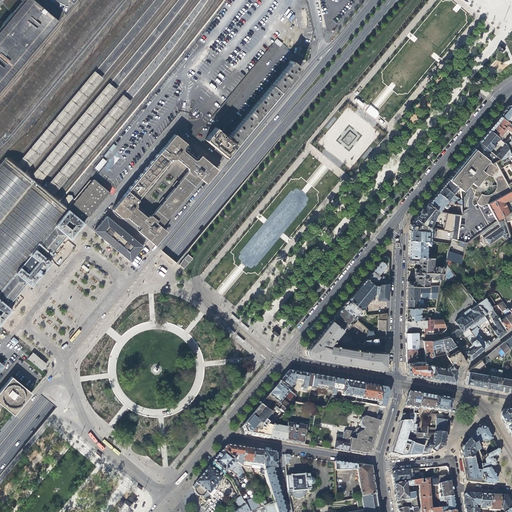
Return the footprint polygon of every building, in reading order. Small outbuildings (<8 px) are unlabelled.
[(0,91),(59,21),(53,16),(33,0),(32,0),(21,0),(11,12),(0,25),(0,91)] [(0,0),(0,1),(1,1),(11,12),(21,0),(0,0)] [(283,44),(277,37),(212,118),(217,123),(283,44)] [(216,128),(213,132),(233,149),(235,146),(245,135),(261,116),(272,102),(283,89),(285,86),(286,87),(290,82),(296,76),(294,75),(297,72),(300,68),(291,61),(289,63),(290,64),(228,138),(216,128)] [(93,71),(16,166),(23,172),(101,77),(93,71)] [(109,84),(29,177),(34,181),(36,183),(115,90),(109,84)] [(130,87),(124,95),(131,100),(135,95),(132,92),(134,90),(130,87)] [(122,95),(44,189),(51,195),(129,101),(122,95)] [(511,120),(511,121),(508,124),(511,127),(511,105),(509,105),(508,106),(507,107),(499,116),(507,123),(511,118),(511,120)] [(347,107),(318,143),(350,168),(378,134),(360,120),(361,118),(347,107)] [(510,133),(511,136),(511,127),(508,124),(507,123),(499,116),(488,130),(499,139),(501,137),(500,137),(504,131),(504,130),(505,129),(510,133)] [(497,155),(502,159),(510,155),(508,147),(507,144),(504,142),(502,140),(499,139),(488,130),(478,142),(489,150),(492,147),(493,147),(495,144),(497,142),(503,147),(497,155)] [(228,154),(233,149),(213,132),(206,140),(226,157),(228,154)] [(127,216),(130,218),(129,219),(130,220),(136,225),(137,224),(140,227),(137,230),(153,243),(154,245),(165,231),(164,230),(160,227),(167,219),(175,209),(200,179),(205,183),(217,170),(215,169),(200,155),(197,159),(194,159),(183,150),(183,147),(186,143),(178,137),(175,134),(159,153),(170,161),(172,158),(176,158),(177,157),(188,166),(187,168),(187,171),(151,215),(147,215),(146,217),(135,207),(127,216)] [(494,153),(489,150),(478,142),(473,148),(494,163),(495,162),(497,161),(491,157),(494,153)] [(495,162),(511,192),(511,191),(511,145),(508,147),(510,155),(502,159),(497,161),(495,162)] [(473,148),(447,179),(459,189),(460,190),(461,189),(462,190),(470,181),(474,184),(484,172),(490,175),(492,176),(493,177),(494,178),(494,179),(496,181),(497,183),(497,186),(496,189),(495,191),(494,192),(494,193),(492,195),(490,196),(489,196),(487,196),(484,196),(481,194),(478,204),(479,205),(462,212),(462,216),(454,215),(452,232),(451,239),(460,242),(466,243),(467,244),(469,243),(473,240),(481,234),(490,227),(498,222),(488,205),(511,192),(495,162),(494,163),(473,148)] [(144,191),(170,161),(159,153),(134,183),(128,191),(112,210),(117,214),(123,218),(126,215),(127,216),(135,207),(136,206),(136,203),(138,200),(137,199),(144,191)] [(95,168),(98,171),(106,162),(103,159),(95,168)] [(67,194),(60,202),(67,208),(92,179),(90,178),(73,198),(72,198),(71,194),(67,194)] [(71,208),(69,211),(83,222),(85,220),(87,217),(91,216),(90,213),(94,212),(93,209),(97,208),(96,206),(100,205),(99,202),(103,201),(102,199),(106,197),(105,195),(109,194),(108,192),(94,179),(70,208),(71,208)] [(454,195),(459,189),(447,179),(442,186),(454,195)] [(457,197),(454,195),(442,186),(437,192),(448,201),(449,199),(450,198),(454,201),(457,197)] [(511,191),(511,192),(488,205),(498,222),(504,217),(510,213),(504,203),(511,198),(511,191)] [(445,204),(448,201),(437,192),(428,203),(439,212),(440,212),(447,205),(445,204)] [(436,215),(439,212),(428,203),(415,218),(430,229),(436,215)] [(454,204),(453,214),(454,215),(462,216),(462,212),(461,205),(456,204),(454,204)] [(83,222),(68,210),(54,226),(66,235),(70,239),(83,223),(83,222)] [(443,231),(452,232),(454,215),(453,214),(446,213),(445,217),(446,217),(445,223),(444,223),(443,226),(444,227),(443,231)] [(106,216),(94,231),(98,234),(103,239),(109,243),(123,255),(130,262),(141,249),(143,247),(125,232),(106,216)] [(498,222),(490,227),(494,232),(497,241),(503,236),(504,238),(504,239),(505,240),(506,240),(507,240),(508,240),(509,239),(511,238),(510,234),(509,234),(504,217),(498,222)] [(435,233),(435,230),(433,229),(430,229),(415,218),(413,221),(412,222),(411,224),(410,225),(410,227),(409,228),(409,233),(409,237),(409,240),(430,242),(430,240),(430,239),(434,239),(435,237),(436,236),(436,234),(435,234),(435,233)] [(66,235),(54,226),(35,249),(47,258),(66,235)] [(490,245),(497,241),(494,232),(490,227),(481,234),(485,240),(484,241),(485,242),(485,243),(486,244),(488,245),(489,245),(490,244),(490,245)] [(429,246),(430,242),(409,240),(409,246),(409,248),(408,256),(429,258),(429,256),(428,256),(428,255),(426,254),(427,246),(429,246)] [(47,258),(35,249),(31,254),(40,262),(29,274),(20,267),(15,273),(27,282),(31,286),(51,262),(47,258)] [(448,251),(445,260),(447,260),(452,262),(460,265),(462,256),(448,251)] [(192,259),(187,255),(179,265),(184,269),(192,259)] [(136,266),(142,259),(137,256),(132,263),(136,266)] [(381,275),(389,265),(390,259),(386,256),(384,257),(373,269),(366,279),(373,285),(388,284),(389,278),(384,278),(384,276),(381,275)] [(434,259),(429,258),(408,256),(408,262),(416,263),(417,261),(420,261),(420,263),(419,263),(419,264),(419,266),(420,267),(420,268),(414,268),(414,271),(443,274),(445,267),(436,266),(436,267),(435,268),(433,268),(434,259)] [(453,275),(449,268),(446,264),(445,267),(443,274),(443,275),(448,280),(453,275)] [(389,272),(389,265),(381,275),(384,276),(384,278),(389,278),(389,272)] [(441,280),(443,275),(443,274),(414,271),(414,276),(415,276),(414,280),(414,282),(407,281),(407,285),(427,286),(427,282),(428,282),(428,278),(428,276),(433,276),(433,279),(441,280)] [(27,282),(15,273),(0,290),(0,299),(8,305),(27,282)] [(377,300),(388,301),(388,284),(373,285),(366,279),(359,287),(352,294),(348,299),(360,308),(360,309),(364,308),(364,306),(370,298),(374,293),(377,293),(377,300)] [(439,286),(427,286),(407,285),(406,299),(423,299),(437,299),(439,286)] [(487,296),(485,298),(491,308),(494,307),(487,296)] [(485,298),(477,304),(485,314),(489,318),(496,329),(492,331),(495,336),(493,337),(495,340),(506,331),(498,318),(494,312),(491,308),(485,298)] [(8,305),(0,299),(0,322),(11,309),(8,305)] [(365,311),(364,308),(360,309),(360,308),(348,299),(345,304),(342,307),(354,318),(356,319),(357,318),(356,317),(358,315),(359,315),(361,311),(365,311)] [(423,304),(423,299),(406,299),(406,308),(427,308),(427,304),(423,304)] [(454,322),(461,333),(467,329),(481,350),(490,343),(489,341),(487,342),(482,340),(481,338),(480,336),(479,335),(478,332),(478,331),(478,330),(479,329),(478,327),(486,321),(483,316),(485,314),(477,304),(476,303),(472,305),(473,307),(470,310),(469,309),(459,317),(460,318),(454,322)] [(508,315),(504,318),(511,327),(511,326),(511,316),(508,310),(503,303),(500,304),(501,306),(506,313),(507,314),(508,315)] [(350,324),(354,318),(342,307),(331,321),(342,331),(345,327),(349,330),(352,326),(350,324)] [(429,308),(427,308),(406,308),(405,320),(429,320),(429,318),(423,318),(423,317),(422,317),(422,313),(429,312),(429,308)] [(231,316),(238,322),(240,321),(232,314),(231,316)] [(379,314),(378,338),(386,337),(387,322),(387,314),(379,314)] [(502,315),(499,317),(498,318),(506,331),(509,329),(511,327),(504,318),(503,316),(502,315)] [(280,317),(275,322),(279,327),(284,321),(280,317)] [(364,340),(365,340),(374,339),(372,330),(370,331),(357,320),(353,325),(362,332),(366,334),(364,340)] [(441,320),(429,320),(405,320),(405,332),(412,333),(412,329),(425,330),(426,336),(431,335),(439,334),(442,333),(443,331),(445,330),(441,320)] [(342,331),(331,321),(325,328),(321,333),(314,341),(306,350),(306,352),(306,353),(307,355),(309,356),(341,362),(343,363),(345,363),(347,363),(359,365),(380,369),(382,368),(384,366),(385,352),(380,352),(367,351),(367,349),(368,346),(366,342),(362,344),(355,343),(342,331)] [(487,323),(486,321),(478,327),(479,329),(483,327),(487,323)] [(240,324),(248,331),(249,329),(242,322),(240,324)] [(226,328),(234,334),(235,333),(228,326),(226,328)] [(469,360),(481,350),(467,329),(461,333),(470,345),(467,347),(465,345),(460,348),(467,359),(469,360)] [(450,334),(453,338),(460,334),(457,330),(450,334)] [(417,333),(412,333),(405,332),(405,348),(416,349),(417,333)] [(434,355),(443,353),(440,339),(439,334),(431,335),(430,343),(430,346),(431,360),(430,363),(430,366),(429,378),(442,380),(454,383),(455,378),(456,372),(456,369),(451,368),(446,359),(444,360),(448,365),(447,367),(446,369),(438,367),(438,362),(437,361),(435,361),(434,355)] [(511,334),(503,342),(508,349),(511,346),(511,334)] [(236,336),(243,343),(245,341),(237,335),(236,336)] [(10,341),(15,345),(19,341),(14,337),(10,341)] [(374,339),(365,340),(366,342),(368,346),(372,346),(378,346),(379,346),(385,346),(386,337),(378,338),(374,339)] [(440,339),(443,353),(444,355),(446,359),(451,368),(456,369),(456,368),(456,367),(459,366),(460,365),(461,366),(463,365),(465,363),(448,337),(440,339)] [(503,354),(504,353),(508,350),(508,349),(503,342),(497,347),(480,360),(483,365),(488,361),(489,361),(497,354),(499,356),(500,357),(503,355),(503,354)] [(424,360),(424,363),(427,363),(430,363),(431,360),(430,346),(430,343),(423,343),(424,360)] [(415,352),(416,349),(405,348),(405,351),(405,357),(405,363),(414,363),(421,363),(421,360),(414,360),(414,358),(415,357),(415,352)] [(39,358),(33,353),(28,359),(42,371),(48,365),(39,358)] [(487,371),(483,365),(480,360),(467,371),(466,381),(465,385),(484,388),(487,372),(487,371)] [(424,363),(421,363),(414,363),(405,363),(406,374),(429,378),(430,366),(430,363),(427,363),(424,363)] [(497,374),(487,372),(484,388),(497,390),(499,378),(500,373),(500,371),(497,370),(497,374)] [(305,388),(310,389),(312,377),(310,376),(308,376),(307,376),(302,375),(288,372),(279,383),(288,391),(296,381),(302,382),(302,386),(300,390),(305,390),(305,388)] [(511,375),(500,373),(499,378),(497,390),(510,392),(511,389),(511,384),(511,375)] [(326,392),(331,393),(333,380),(332,380),(331,380),(329,380),(323,378),(317,378),(315,377),(313,377),(312,377),(310,389),(309,394),(325,397),(326,392)] [(11,380),(0,392),(0,407),(11,417),(23,403),(29,395),(11,380)] [(335,396),(340,397),(341,395),(343,382),(337,381),(335,381),(333,380),(331,393),(330,398),(332,398),(334,400),(335,396)] [(352,404),(360,405),(361,395),(363,386),(356,384),(349,383),(347,383),(346,383),(344,382),(343,382),(341,395),(340,397),(339,402),(342,402),(343,397),(348,398),(348,400),(349,400),(349,398),(352,399),(352,404)] [(289,392),(288,391),(279,383),(278,384),(276,386),(267,396),(272,400),(273,399),(275,401),(274,402),(277,404),(286,411),(288,407),(291,403),(295,398),(291,394),(287,399),(285,398),(289,392)] [(378,394),(377,388),(376,388),(375,388),(373,387),(368,386),(363,386),(361,395),(360,405),(365,406),(366,401),(376,403),(375,408),(380,409),(379,400),(378,394)] [(380,409),(383,409),(386,402),(388,394),(387,392),(385,390),(381,389),(377,388),(378,394),(380,394),(381,396),(380,400),(379,400),(380,409)] [(408,412),(409,415),(416,416),(418,408),(420,396),(417,395),(408,393),(404,408),(406,408),(406,410),(408,410),(408,412)] [(284,414),(286,411),(277,404),(274,402),(272,400),(267,396),(264,400),(259,407),(271,417),(277,408),(284,414)] [(425,409),(432,410),(433,410),(435,398),(423,396),(420,396),(418,408),(422,408),(422,410),(424,411),(425,410),(425,409)] [(437,398),(435,398),(433,410),(435,410),(437,410),(437,411),(445,412),(449,412),(451,401),(437,398)] [(271,417),(259,407),(255,412),(252,415),(251,416),(250,417),(241,428),(244,435),(246,436),(268,439),(269,433),(273,427),(277,422),(271,417)] [(381,418),(383,409),(380,409),(375,408),(368,407),(365,418),(379,424),(381,418)] [(511,411),(510,411),(505,410),(502,413),(501,417),(504,422),(511,435),(511,436),(511,411)] [(409,434),(415,434),(415,432),(416,433),(418,424),(415,424),(416,416),(409,415),(401,415),(399,423),(410,422),(409,434)] [(336,435),(333,451),(365,456),(369,454),(374,440),(376,432),(379,424),(365,418),(363,417),(359,419),(358,426),(359,429),(362,430),(361,432),(355,436),(355,432),(346,431),(343,432),(343,436),(336,435)] [(419,434),(415,434),(409,434),(410,422),(399,423),(398,427),(391,447),(389,455),(394,456),(403,457),(425,455),(427,455),(427,452),(421,453),(421,447),(406,449),(405,446),(417,440),(429,440),(432,440),(430,455),(431,455),(443,447),(445,435),(441,434),(438,434),(425,434),(419,434)] [(286,425),(286,429),(286,443),(302,445),(305,428),(299,427),(299,426),(298,424),(294,424),(292,424),(292,426),(286,425)] [(487,442),(492,439),(485,428),(484,427),(483,427),(482,426),(481,427),(479,428),(476,430),(475,431),(467,440),(471,446),(475,444),(476,446),(484,441),(487,442)] [(286,429),(273,427),(269,433),(268,439),(286,443),(286,429)] [(481,458),(476,446),(475,444),(471,446),(467,440),(461,448),(460,450),(459,451),(459,452),(460,455),(461,460),(473,459),(481,458)] [(238,460),(237,463),(242,466),(243,449),(225,446),(222,451),(234,461),(234,460),(238,460)] [(242,466),(251,468),(253,451),(243,449),(242,466)] [(481,464),(480,471),(489,468),(495,465),(492,459),(496,456),(500,454),(497,449),(485,456),(486,458),(486,459),(485,460),(484,462),(484,464),(481,464)] [(241,468),(242,466),(237,463),(234,461),(222,451),(213,462),(211,464),(223,473),(224,474),(227,470),(229,472),(230,472),(239,479),(244,474),(241,468)] [(253,451),(251,468),(260,469),(259,472),(260,475),(261,475),(262,478),(263,479),(265,478),(264,475),(262,452),(253,451)] [(275,454),(262,452),(264,475),(265,478),(272,503),(275,511),(283,511),(272,469),(276,468),(275,454)] [(474,466),(473,463),(473,459),(461,460),(463,471),(465,482),(479,483),(480,478),(480,474),(480,472),(476,472),(475,466),(474,466)] [(334,471),(351,471),(351,465),(334,463),(334,471)] [(219,477),(223,473),(211,464),(208,468),(219,477)] [(351,471),(353,471),(356,471),(358,482),(360,498),(375,496),(370,468),(351,465),(351,471)] [(440,468),(442,476),(448,475),(447,468),(445,467),(442,467),(440,468)] [(222,479),(219,477),(208,468),(206,470),(192,487),(194,489),(194,491),(195,493),(198,496),(199,497),(200,497),(201,497),(202,497),(205,499),(206,498),(207,498),(209,495),(208,495),(222,479)] [(485,477),(483,478),(482,484),(493,485),(496,481),(493,475),(489,468),(480,471),(480,472),(480,474),(482,474),(485,477)] [(418,473),(417,470),(413,470),(393,472),(391,476),(392,486),(402,484),(401,484),(411,483),(410,475),(417,474),(418,473)] [(286,476),(287,493),(291,492),(292,493),(292,495),(293,496),(294,497),(295,498),(297,498),(298,498),(300,498),(301,498),(302,497),(303,495),(304,495),(304,493),(304,491),(310,491),(309,486),(310,485),(311,485),(312,484),(312,482),(312,481),(311,480),(309,479),(308,475),(297,476),(286,476)] [(437,477),(436,479),(437,485),(450,483),(448,475),(442,476),(437,477)] [(440,511),(440,508),(431,509),(428,484),(431,484),(432,485),(433,484),(434,486),(437,485),(436,479),(422,481),(423,485),(420,485),(420,481),(412,483),(412,487),(417,486),(419,511),(440,511)] [(406,488),(412,487),(412,483),(411,483),(401,484),(402,484),(392,486),(395,503),(414,500),(413,494),(407,495),(406,488)] [(439,503),(438,499),(452,496),(451,492),(450,486),(450,483),(437,485),(437,490),(440,490),(440,494),(438,494),(438,493),(436,493),(437,503),(439,503)] [(462,497),(464,509),(474,509),(474,507),(473,507),(473,506),(476,506),(476,507),(478,507),(480,495),(470,495),(465,495),(464,496),(462,497)] [(484,508),(488,508),(489,496),(480,495),(478,507),(478,508),(478,509),(478,510),(484,509),(484,508)] [(234,502),(240,508),(245,505),(243,502),(240,496),(234,502)] [(377,511),(376,504),(375,496),(360,498),(355,499),(356,509),(362,508),(362,511),(361,511),(377,511)] [(446,507),(440,508),(440,511),(452,511),(455,511),(453,503),(452,496),(438,499),(439,503),(445,502),(446,507)] [(488,511),(494,511),(498,511),(498,509),(499,496),(489,496),(488,508),(488,511)] [(500,509),(501,511),(504,511),(511,508),(507,502),(504,497),(499,496),(498,509),(500,509)] [(132,499),(130,497),(125,503),(130,507),(133,503),(131,501),(132,499)] [(254,497),(243,502),(245,505),(248,511),(250,511),(256,510),(259,509),(257,505),(254,497)] [(410,504),(411,507),(411,508),(416,507),(415,500),(414,500),(395,503),(397,510),(407,508),(406,504),(410,504)] [(259,509),(256,510),(256,511),(255,511),(275,511),(272,503),(266,506),(259,509)]
